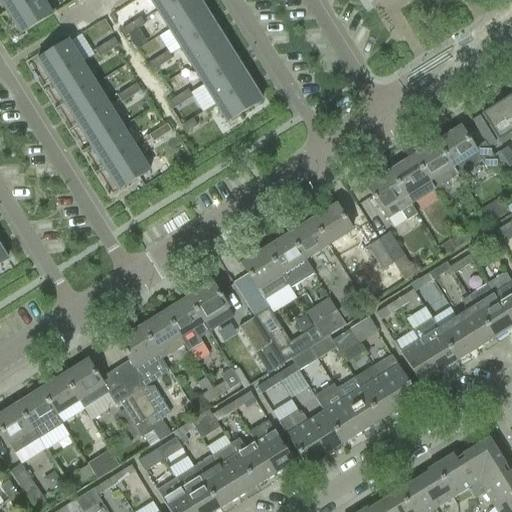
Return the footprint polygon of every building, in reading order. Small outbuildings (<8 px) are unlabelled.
[(0,0),(0,3),(6,12),(5,13),(5,14),(6,13),(27,0),(0,0)] [(47,0),(27,0),(6,13),(8,17),(19,34),(18,35),(19,36),(24,32),(52,15),(55,13),(47,0)] [(148,0),(152,6),(156,13),(175,0),(148,0)] [(175,0),(156,13),(167,31),(203,9),(197,0),(175,0)] [(167,31),(157,38),(166,53),(169,56),(179,50),(214,28),(209,20),(210,19),(210,18),(209,19),(203,10),(203,9),(167,31)] [(139,19),(130,25),(134,32),(144,26),(139,19)] [(130,25),(120,31),(125,38),(134,32),(130,25)] [(214,28),(179,50),(191,68),(226,46),(220,37),(221,36),(220,35),(219,36),(214,28)] [(389,30),(367,35),(371,50),(393,44),(389,30)] [(113,39),(103,46),(108,53),(118,47),(113,39)] [(41,59),(35,62),(36,63),(37,62),(48,80),(50,83),(81,64),(73,51),(67,42),(41,59)] [(103,46),(94,52),(98,59),(108,53),(103,46)] [(226,46),(191,68),(202,87),(237,65),(232,57),(233,56),(233,55),(232,55),(228,50),(226,46)] [(166,53),(157,59),(161,66),(171,60),(166,53)] [(157,59),(147,65),(152,72),(161,66),(157,59)] [(50,83),(49,84),(49,85),(50,84),(59,98),(63,104),(94,85),(81,64),(50,83)] [(237,65),(202,87),(214,105),(249,84),(243,74),(244,73),(243,72),(242,72),(239,68),(237,65)] [(249,84),(214,105),(225,124),(240,115),(261,102),(260,102),(254,92),(255,91),(255,90),(253,91),(251,86),(249,84)] [(63,104),(62,105),(63,106),(64,105),(71,117),(76,126),(75,126),(76,127),(77,127),(108,107),(94,85),(63,104)] [(135,85),(126,91),(130,98),(140,92),(135,85)] [(126,91),(116,97),(121,104),(130,98),(126,91)] [(187,91),(177,97),(182,104),(191,98),(187,91)] [(511,95),(480,115),(497,142),(511,133),(511,95)] [(177,97),(167,103),(172,110),(182,104),(177,97)] [(108,107),(77,127),(83,136),(90,147),(89,148),(89,149),(90,148),(122,129),(108,107)] [(484,143),(488,149),(495,144),(478,117),(470,122),(484,143)] [(192,120),(182,126),(186,133),(196,127),(192,120)] [(166,125),(157,131),(161,138),(171,132),(166,125)] [(436,143),(457,177),(480,162),(488,174),(499,167),(488,149),(484,143),(473,150),(459,128),(459,129),(459,130),(437,144),(436,143)] [(122,129),(90,148),(94,154),(103,168),(102,169),(103,170),(104,170),(135,150),(122,129)] [(157,131),(147,137),(151,144),(161,138),(157,131)] [(413,157),(412,158),(433,191),(457,177),(436,143),(435,143),(436,144),(414,158),(413,157)] [(499,153),(508,169),(511,166),(511,157),(506,148),(499,153)] [(135,150),(104,170),(106,173),(117,190),(116,191),(116,192),(147,173),(149,172),(135,150)] [(389,172),(410,206),(433,191),(412,158),(413,159),(390,173),(389,172)] [(410,206),(389,172),(389,174),(367,188),(366,186),(365,187),(386,220),(400,212),(406,222),(416,215),(410,206)] [(493,203),(479,212),(488,225),(502,216),(493,203)] [(312,220),(312,221),(327,246),(332,254),(332,253),(332,252),(354,238),(355,239),(356,239),(335,206),(335,207),(313,221),(312,220)] [(289,235),(288,235),(304,261),(327,246),(312,221),(311,221),(312,222),(289,236),(289,235)] [(511,228),(509,223),(493,233),(501,246),(511,239),(511,228)] [(389,233),(377,240),(392,264),(403,257),(389,233)] [(437,248),(443,258),(466,244),(460,234),(437,248)] [(266,249),(265,250),(287,285),(290,289),(313,274),(304,261),(288,235),(288,236),(266,250),(266,249)] [(392,264),(377,240),(366,247),(381,271),(392,264)] [(287,285),(265,250),(265,251),(243,265),(242,264),(241,264),(248,275),(257,290),(263,300),(287,285)] [(478,250),(467,257),(471,264),(472,264),(482,258),(478,250)] [(457,264),(449,268),(450,271),(453,275),(471,264),(467,257),(457,264)] [(428,274),(433,282),(450,271),(449,268),(446,263),(428,274)] [(410,265),(398,273),(403,282),(416,274),(410,265)] [(428,274),(418,281),(423,288),(433,282),(428,274)] [(504,274),(485,286),(511,328),(511,327),(511,285),(511,284),(504,274)] [(247,276),(232,284),(253,318),(254,318),(264,311),(268,309),(269,309),(263,300),(257,290),(248,275),(247,276)] [(188,298),(187,298),(209,332),(233,317),(211,283),(211,284),(211,285),(189,299),(188,298)] [(485,286),(467,297),(493,339),(511,328),(485,286)] [(403,296),(394,302),(398,310),(408,304),(403,296)] [(464,313),(455,319),(475,351),(493,339),(473,308),(467,297),(461,301),(464,313)] [(164,314),(163,315),(181,344),(182,345),(183,347),(187,352),(201,344),(198,339),(207,333),(209,332),(187,298),(188,299),(165,313),(165,312),(164,313),(164,314)] [(352,302),(335,312),(341,321),(357,310),(352,302)] [(394,302),(375,314),(379,322),(398,310),(394,302)] [(264,311),(254,318),(271,345),(277,353),(290,345),(289,343),(268,309),(264,311)] [(423,309),(405,320),(412,331),(438,373),(456,362),(430,320),(423,309)] [(449,309),(430,320),(456,362),(475,351),(455,319),(449,309)] [(335,312),(312,326),(313,328),(321,340),(322,339),(327,336),(344,326),(341,321),(335,312)] [(142,327),(141,327),(158,355),(160,358),(161,360),(172,353),(183,347),(182,345),(181,344),(163,315),(142,328),(142,327)] [(305,316),(294,323),(301,333),(311,326),(305,316)] [(243,325),(237,328),(254,355),(271,345),(254,318),(253,318),(243,325)] [(368,319),(349,331),(358,346),(377,334),(368,319)] [(129,361),(114,371),(150,428),(160,421),(170,416),(153,388),(140,389),(138,376),(138,375),(138,374),(140,374),(161,361),(161,360),(160,358),(158,355),(141,327),(141,328),(141,329),(119,343),(118,342),(117,342),(128,359),(129,361)] [(290,345),(277,353),(284,364),(291,360),(300,354),(309,349),(323,340),(322,339),(321,340),(313,328),(289,343),(290,345)] [(438,373),(411,331),(411,332),(394,343),(393,342),(392,343),(419,385),(438,373)] [(335,349),(339,355),(356,344),(349,332),(331,342),(335,349)] [(323,340),(309,349),(316,361),(335,349),(331,342),(328,337),(323,340)] [(300,354),(291,360),(294,364),(299,371),(307,366),(300,354)] [(389,372),(378,378),(399,412),(418,400),(415,395),(391,356),(382,361),(389,372)] [(87,363),(64,377),(79,402),(84,409),(107,395),(114,406),(118,403),(133,427),(141,439),(142,438),(152,432),(150,428),(114,371),(99,380),(98,378),(87,361),(86,362),(87,363)] [(293,366),(275,376),(280,384),(297,373),(293,366)] [(371,367),(353,379),(379,421),(391,414),(392,416),(399,412),(378,378),(371,367)] [(223,383),(212,389),(218,398),(239,384),(231,370),(219,377),(223,383)] [(40,390),(40,391),(61,425),(62,425),(56,416),(79,402),(64,377),(63,376),(64,377),(41,392),(40,390)] [(275,376),(256,388),(261,396),(280,384),(275,376)] [(204,379),(195,384),(200,392),(209,387),(204,379)] [(353,379),(335,390),(361,433),(379,421),(353,379)] [(314,399),(323,413),(343,444),(361,433),(335,390),(333,388),(314,399)] [(244,389),(226,400),(234,411),(242,406),(245,410),(254,404),(251,400),(245,390),(244,389)] [(218,399),(213,390),(200,397),(205,406),(218,399)] [(17,405),(38,440),(61,425),(40,391),(39,391),(40,392),(18,406),(17,405)] [(107,395),(84,409),(85,411),(91,420),(114,406),(107,395)] [(234,411),(226,400),(209,411),(216,422),(234,411)] [(85,411),(84,409),(79,402),(56,416),(62,425),(85,411)] [(38,440),(17,405),(16,406),(17,407),(0,417),(0,431),(14,455),(15,454),(14,452),(37,439),(38,440)] [(190,422),(202,440),(219,429),(207,411),(190,422)] [(326,458),(305,424),(298,413),(279,425),(304,465),(306,469),(326,458)] [(323,413),(305,424),(326,458),(332,453),(331,451),(343,444),(323,413)] [(150,428),(158,441),(169,434),(160,421),(150,428)] [(248,434),(254,444),(274,476),(293,464),(267,422),(248,434)] [(172,434),(181,447),(187,443),(183,437),(193,432),(188,424),(172,434)] [(69,437),(61,425),(38,440),(46,452),(69,437)] [(152,432),(142,438),(148,448),(158,442),(152,432)] [(22,467),(46,452),(38,440),(37,439),(14,452),(15,454),(14,455),(22,467)] [(463,461),(458,464),(466,475),(499,455),(489,439),(460,456),(463,461)] [(174,440),(156,451),(160,457),(163,461),(181,450),(174,440)] [(238,440),(230,445),(256,487),(274,476),(254,444),(245,450),(238,440)] [(230,445),(211,457),(237,498),(256,487),(230,445)] [(156,451),(137,463),(144,473),(163,461),(160,457),(156,451)] [(452,455),(434,466),(452,496),(454,498),(467,491),(470,496),(476,492),(466,475),(458,464),(457,464),(452,455)] [(499,455),(466,475),(476,492),(505,474),(501,469),(503,468),(506,466),(499,455)] [(211,457),(193,468),(219,510),(237,498),(211,457)] [(98,458),(87,465),(92,475),(104,468),(98,458)] [(19,465),(8,473),(35,511),(46,504),(19,465)] [(92,475),(87,465),(67,478),(72,487),(92,475)] [(427,473),(417,480),(434,507),(435,510),(454,498),(452,496),(434,466),(426,471),(427,473)] [(129,467),(110,478),(115,485),(133,474),(129,467)] [(193,468),(175,479),(195,511),(215,511),(219,510),(193,468)] [(476,492),(470,496),(473,500),(483,494),(492,508),(493,507),(511,495),(511,469),(509,472),(505,474),(476,492)] [(51,473),(39,482),(48,494),(60,485),(51,473)] [(110,478),(100,485),(104,492),(115,485),(110,478)] [(195,511),(175,479),(155,491),(168,511),(195,511)] [(417,480),(398,492),(410,511),(432,511),(435,510),(434,507),(417,480)] [(8,482),(0,487),(0,489),(7,500),(16,494),(8,482)] [(75,501),(81,511),(87,511),(95,507),(100,504),(92,491),(75,501)] [(410,511),(398,492),(379,503),(384,511),(410,511)] [(16,494),(7,500),(15,511),(24,506),(16,494)] [(511,511),(511,495),(493,507),(492,508),(494,511),(511,511)] [(74,501),(64,508),(66,511),(71,511),(78,508),(74,501)] [(366,509),(360,511),(384,511),(379,503),(367,510),(366,509)]
